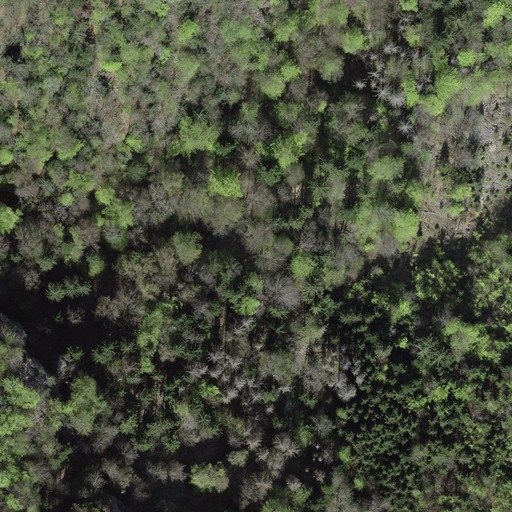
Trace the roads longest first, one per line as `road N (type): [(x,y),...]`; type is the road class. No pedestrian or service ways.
road 1 (track): [(511,290),(486,267),(451,257),(418,226),(396,140),(374,97)]
road 2 (track): [(511,450),(401,402),(467,511)]
road 3 (track): [(511,366),(463,337),(511,411)]
